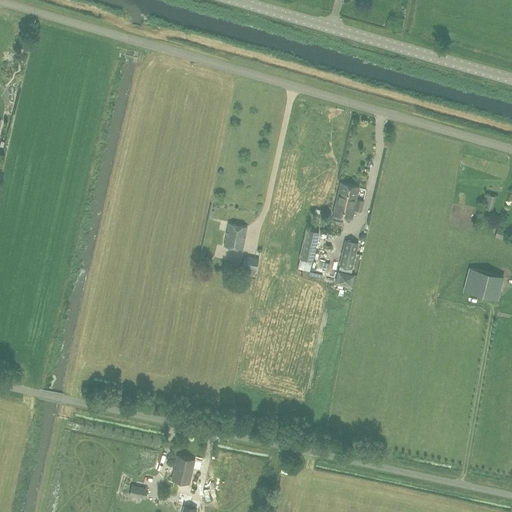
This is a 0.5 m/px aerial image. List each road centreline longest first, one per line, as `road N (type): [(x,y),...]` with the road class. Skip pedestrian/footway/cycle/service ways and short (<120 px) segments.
road 1 (unclassified): [(511,150),(0,2)]
road 2 (unclassified): [(511,495),(0,386)]
road 3 (tertiary): [(511,81),(228,0)]
road 4 (unknown): [(290,86),(243,260)]
